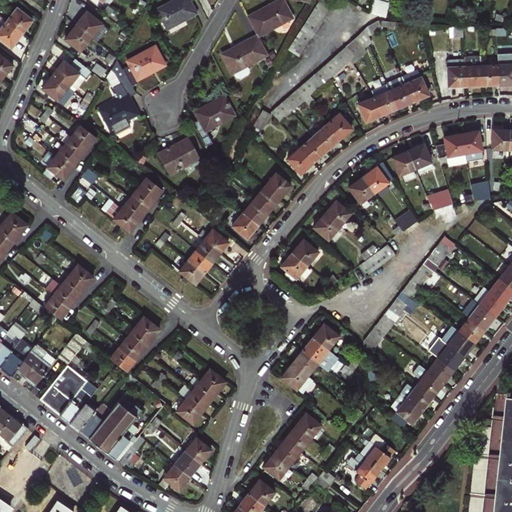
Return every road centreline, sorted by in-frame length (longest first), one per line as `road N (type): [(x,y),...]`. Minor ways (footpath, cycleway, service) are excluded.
road 1 (residential): [(246,272),(317,187),(367,147),(430,118),(511,108)]
road 2 (residential): [(0,157),(12,175),(202,326)]
road 3 (tertiary): [(175,511),(106,470),(0,384)]
road 4 (tertiary): [(511,343),(379,511)]
road 5 (residential): [(57,0),(0,141)]
road 6 (residential): [(211,511),(253,366)]
road 7 (residential): [(163,117),(233,0)]
road 8 (residential): [(253,366),(281,338),(288,314),(246,272)]
